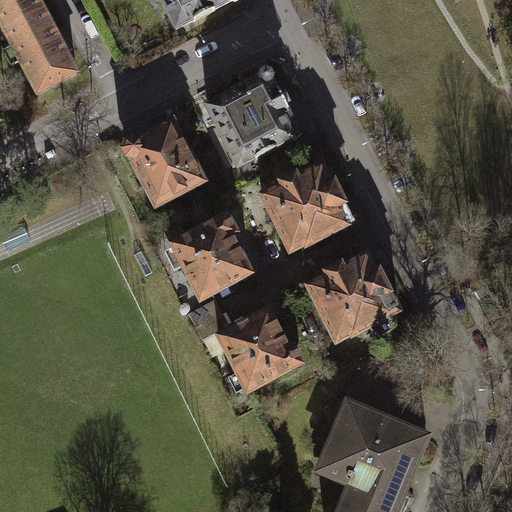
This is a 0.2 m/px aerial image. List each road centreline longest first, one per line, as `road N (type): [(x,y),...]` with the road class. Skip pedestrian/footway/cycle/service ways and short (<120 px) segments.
road 1 (residential): [(290,15),(472,380),(470,425),(435,511)]
road 2 (residential): [(124,110),(290,15)]
road 3 (residential): [(0,164),(124,110)]
road 4 (residential): [(68,0),(124,110)]
